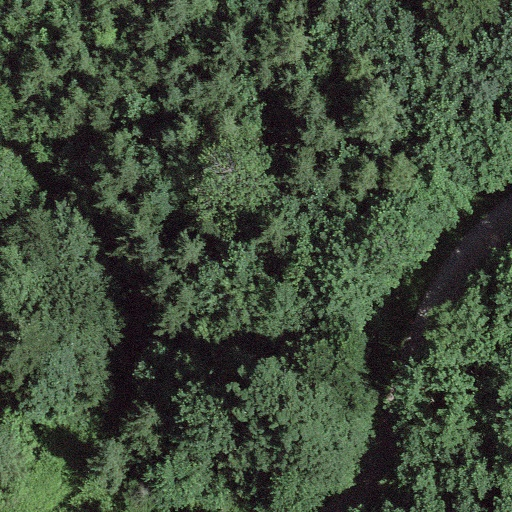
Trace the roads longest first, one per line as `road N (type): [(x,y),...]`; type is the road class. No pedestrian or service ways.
road 1 (track): [(37,511),(109,448),(136,398),(137,334),(100,247),(0,146)]
road 2 (track): [(511,215),(450,293),(370,492),(349,511)]
